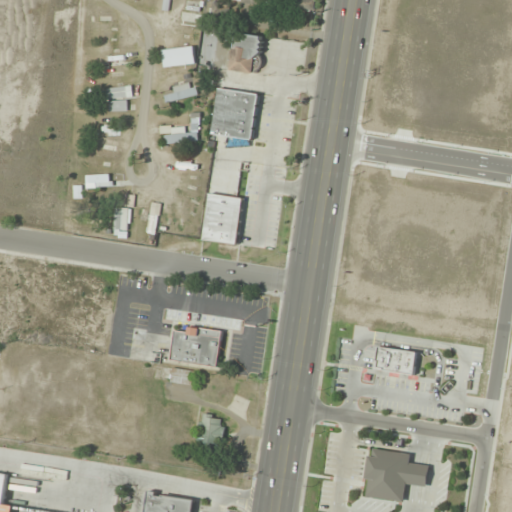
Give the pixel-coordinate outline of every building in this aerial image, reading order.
[(316,0),(300,0),(300,10),(316,11),(316,0)] [(211,28),(227,29),(229,3),(213,2),(211,28)] [(95,21),(112,21),(112,11),(95,11),(95,21)] [(261,74),(265,36),(235,33),(231,71),(261,74)] [(165,66),(196,66),(195,47),(164,48),(165,66)] [(108,112),(129,111),(129,100),(134,100),(133,87),(107,88),(108,112)] [(260,93),(217,88),(212,135),(255,139),(260,93)] [(119,153),(120,141),(99,139),(97,150),(119,153)] [(88,175),(88,188),(112,188),(112,175),(88,175)] [(198,183),(179,183),(179,195),(198,195),(198,183)] [(245,198),(209,193),(202,240),(238,245),(245,198)] [(156,236),(162,204),(153,203),(147,234),(156,236)] [(131,208),(115,208),(114,235),(130,235),(131,208)] [(223,331),(189,327),(188,333),(175,331),(172,364),(220,368),(223,331)] [(377,346),(416,352),(413,375),(373,368),(377,346)] [(193,370),(171,371),(172,385),(194,384),(193,370)] [(199,444),(224,444),(225,417),(200,416),(199,444)] [(372,456),(373,448),(411,454),(410,462),(429,465),(425,486),(405,483),(402,501),(365,496),(368,479),(365,478),(369,455),(372,456)] [(10,474),(0,472),(0,511),(13,511),(14,508),(5,507),(10,474)] [(144,511),(194,511),(196,498),(147,491),(144,511)]
